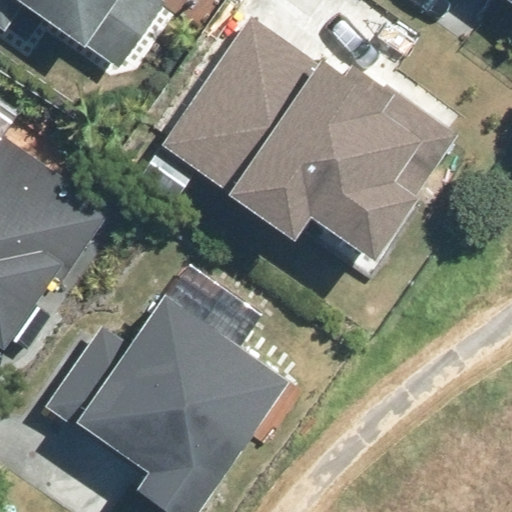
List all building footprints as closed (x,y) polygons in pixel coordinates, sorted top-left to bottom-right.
[(150,0),(0,0),(0,51),(73,105),(150,0)] [(299,0),(288,0),(173,166),(370,301),(489,131),(299,0)] [(511,0),(459,0),(511,40),(511,0)] [(0,392),(125,228),(0,134),(0,392)] [(212,511),(284,425),(145,312),(50,428),(153,511),(212,511)]
